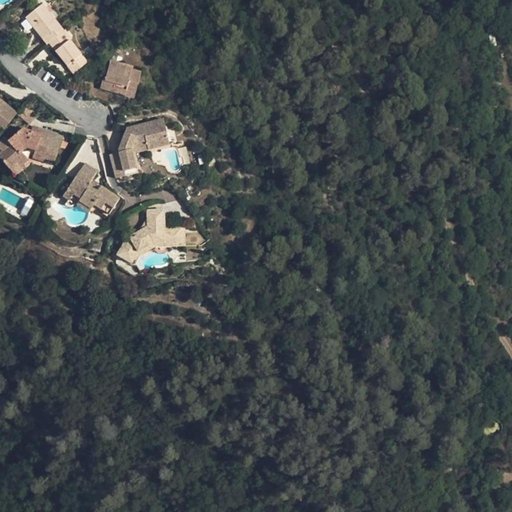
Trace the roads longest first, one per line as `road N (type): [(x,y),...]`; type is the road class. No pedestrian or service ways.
road 1 (track): [(511,346),(403,130),(294,0)]
road 2 (residential): [(98,117),(22,78),(0,36)]
